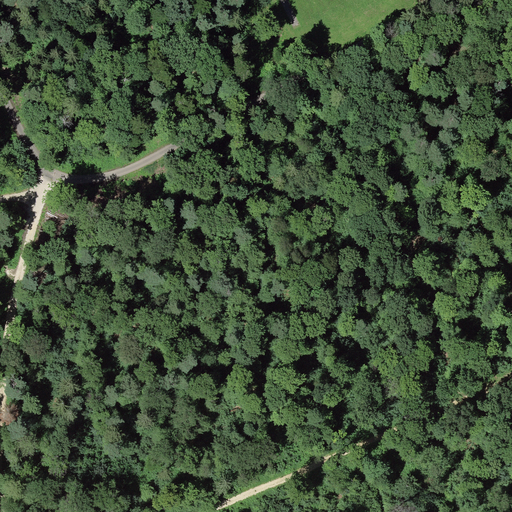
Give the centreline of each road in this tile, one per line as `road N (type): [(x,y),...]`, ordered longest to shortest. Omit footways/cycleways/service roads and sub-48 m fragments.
road 1 (track): [(39,202),(250,114),(453,0)]
road 2 (track): [(203,511),(511,374)]
road 3 (track): [(0,447),(10,320),(39,202)]
